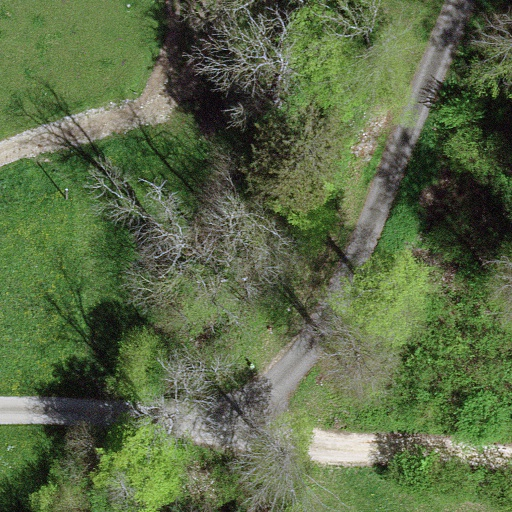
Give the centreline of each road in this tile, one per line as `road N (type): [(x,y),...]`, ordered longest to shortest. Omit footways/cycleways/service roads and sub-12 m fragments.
road 1 (track): [(226,423),(327,443),(511,461)]
road 2 (unclassified): [(0,409),(226,423)]
